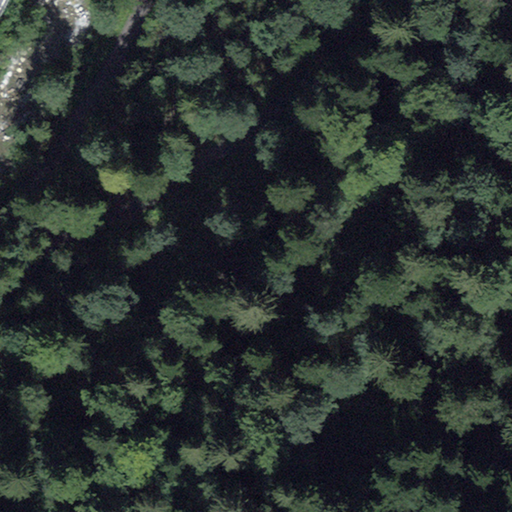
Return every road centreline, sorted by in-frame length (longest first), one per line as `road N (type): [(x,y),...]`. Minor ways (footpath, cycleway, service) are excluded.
road 1 (track): [(0,305),(68,235),(129,208),(264,123),(387,0)]
road 2 (track): [(139,0),(77,119),(0,220)]
